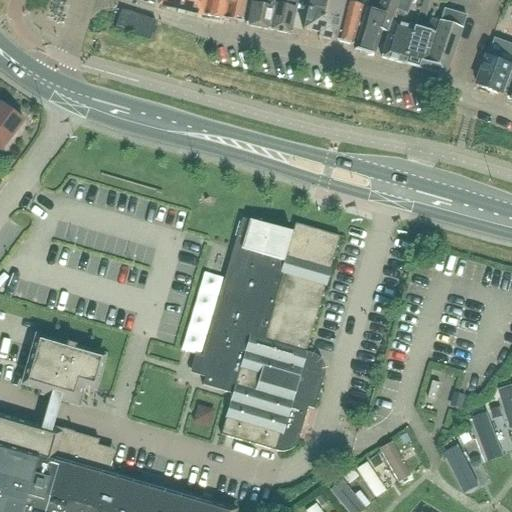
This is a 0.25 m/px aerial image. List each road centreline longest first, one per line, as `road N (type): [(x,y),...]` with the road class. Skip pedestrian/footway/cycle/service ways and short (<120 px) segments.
road 1 (residential): [(388,202),(319,444),(301,469),(270,475),(0,397)]
road 2 (residential): [(105,0),(511,117)]
road 3 (primary): [(68,107),(388,202)]
road 4 (primary): [(395,179),(77,89)]
road 5 (primary): [(388,202),(511,236)]
road 6 (residential): [(0,209),(68,107)]
road 7 (primary): [(511,213),(395,179)]
